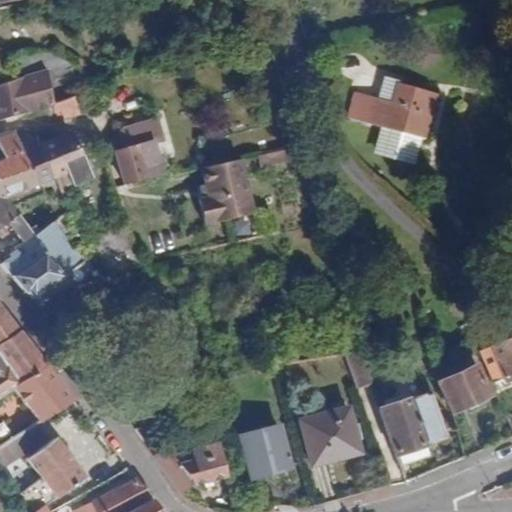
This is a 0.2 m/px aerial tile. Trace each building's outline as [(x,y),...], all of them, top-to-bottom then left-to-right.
[(53,107),(75,100),(67,64),(46,53),(41,55),(40,55),(44,70),(53,107)] [(7,61),(11,78),(44,70),(40,55),(35,56),(7,61)] [(0,122),(45,108),(48,122),(81,115),(75,100),(53,107),(44,70),(11,78),(6,79),(0,83),(0,122)] [(367,122),(426,137),(438,93),(400,83),(394,101),(373,97),(367,122)] [(290,127),(297,124),(290,104),(270,110),(273,121),(287,117),(290,127)] [(49,190),(45,181),(38,184),(24,152),(13,133),(0,136),(0,153),(3,160),(0,161),(0,183),(7,196),(17,209),(49,190)] [(68,133),(44,143),(58,177),(69,172),(75,184),(94,175),(68,133)] [(126,181),(165,172),(157,140),(117,151),(126,181)] [(58,177),(44,143),(24,152),(38,184),(45,181),(58,177)] [(209,187),(202,189),(209,226),(261,215),(249,159),(205,168),(209,187)] [(49,190),(60,219),(74,207),(58,177),(45,181),(49,190)] [(0,227),(9,222),(25,243),(37,235),(34,231),(17,209),(7,196),(0,198),(0,227)] [(329,230),(327,221),(314,224),(316,232),(329,230)] [(89,274),(56,222),(42,232),(37,235),(42,242),(30,250),(22,256),(18,251),(10,257),(0,264),(0,265),(9,276),(24,295),(27,293),(30,298),(58,278),(67,289),(89,274)] [(37,235),(42,232),(39,227),(34,231),(37,235)] [(109,272),(144,263),(133,237),(116,243),(111,233),(92,240),(109,272)] [(42,242),(37,235),(25,243),(30,250),(42,242)] [(0,264),(10,257),(8,254),(5,251),(0,254),(0,264)] [(0,340),(18,330),(0,306),(0,340)] [(18,330),(0,340),(0,395),(13,386),(45,365),(18,330)] [(511,337),(479,349),(483,359),(493,355),(506,384),(511,381),(511,337)] [(364,349),(346,352),(356,383),(372,379),(364,349)] [(45,365),(13,386),(38,422),(73,401),(45,365)] [(480,366),(448,378),(442,380),(454,412),(493,397),(480,366)] [(215,390),(212,375),(200,377),(204,392),(215,390)] [(381,409),(396,454),(426,444),(447,437),(430,392),(381,409)] [(312,461),(359,450),(347,404),(300,415),(312,461)] [(23,431),(21,432),(29,448),(43,437),(36,423),(23,431)] [(252,482),(290,472),(279,429),(241,438),(252,482)] [(0,444),(0,466),(2,469),(29,448),(21,432),(2,444),(0,444)] [(82,480),(55,437),(26,456),(37,474),(16,488),(31,511),(32,511),(42,505),(53,499),(82,480)] [(215,440),(179,450),(186,458),(194,484),(224,477),(215,440)] [(186,458),(179,450),(173,444),(164,451),(163,450),(150,460),(176,490),(189,480),(194,484),(186,458)] [(426,444),(396,454),(399,464),(429,454),(426,444)] [(127,511),(149,499),(134,481),(76,511),(127,511)] [(158,511),(149,499),(127,511),(158,511)]
